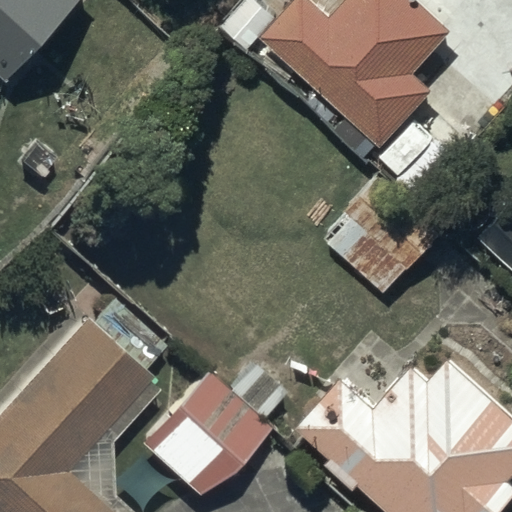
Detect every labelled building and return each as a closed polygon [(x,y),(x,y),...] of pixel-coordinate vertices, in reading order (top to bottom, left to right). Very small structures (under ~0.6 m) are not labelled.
[(62,0),(0,0),(0,48),(11,58),(62,0)] [(379,125),(365,140),(420,190),(474,131),(422,84),(431,74),(412,58),(453,12),(439,0),(334,0),(332,3),(328,0),(277,0),(261,19),(379,125)] [(443,215),(378,161),(322,223),(385,279),(443,215)] [(511,190),(505,185),(473,220),(511,256),(511,190)] [(90,313),(82,305),(0,395),(0,511),(141,511),(112,485),(109,428),(155,378),(145,369),(149,363),(142,358),(163,336),(115,288),(90,313)] [(377,389),(343,358),(298,408),(332,439),(328,444),(357,470),(361,465),(413,511),(462,511),(469,505),(476,511),(482,511),(511,478),(511,463),(507,460),(511,454),(511,396),(451,342),(430,365),(413,350),(377,389)] [(229,378),(205,357),(139,432),(200,486),(264,414),(258,409),(283,379),(252,352),(229,378)]
